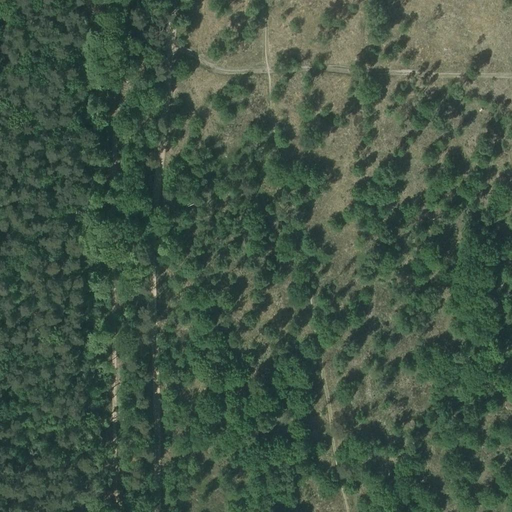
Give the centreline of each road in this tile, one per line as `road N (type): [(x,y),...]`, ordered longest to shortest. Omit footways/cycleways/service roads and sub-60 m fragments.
road 1 (track): [(113,0),(115,511)]
road 2 (track): [(156,511),(151,253),(168,49)]
road 3 (track): [(168,49),(1,62)]
road 4 (track): [(0,448),(90,409),(114,408)]
